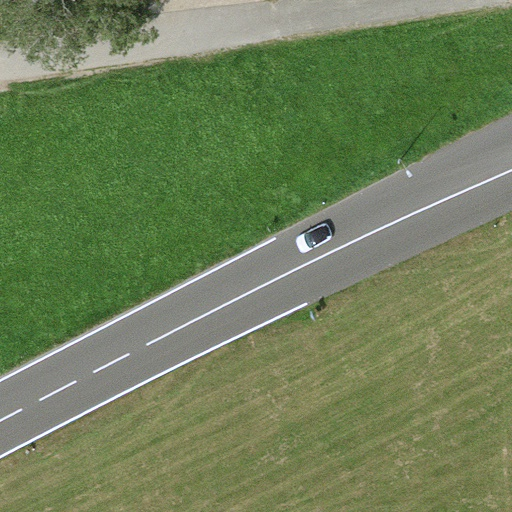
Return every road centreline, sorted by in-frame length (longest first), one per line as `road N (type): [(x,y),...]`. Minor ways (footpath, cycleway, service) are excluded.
road 1 (primary): [(0,425),(296,270),(511,169)]
road 2 (unclassified): [(359,0),(0,53)]
